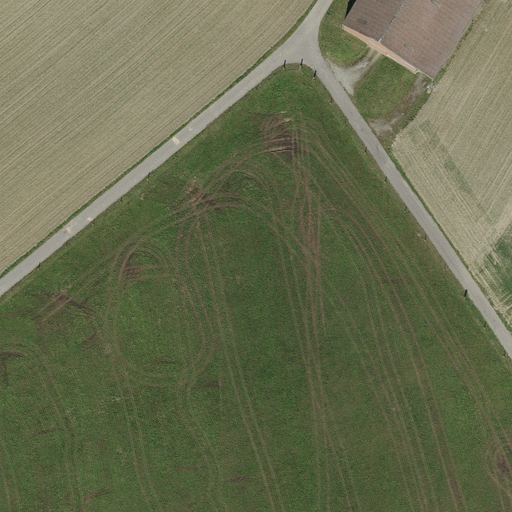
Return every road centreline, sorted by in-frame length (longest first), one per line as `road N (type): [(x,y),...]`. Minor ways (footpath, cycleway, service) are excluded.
road 1 (track): [(0,294),(300,44),(327,0)]
road 2 (track): [(300,44),(511,349)]
